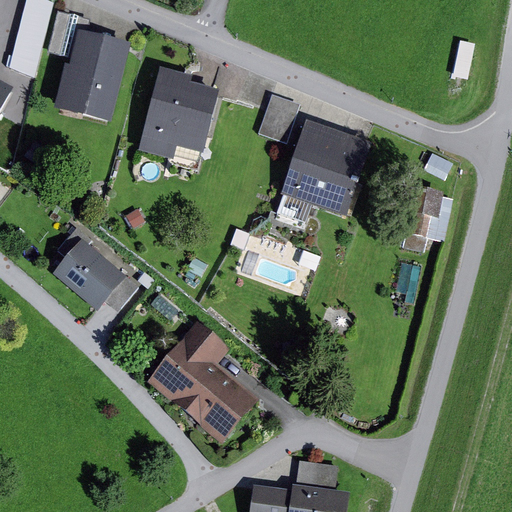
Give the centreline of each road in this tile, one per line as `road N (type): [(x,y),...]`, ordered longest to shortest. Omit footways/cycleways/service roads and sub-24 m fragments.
road 1 (residential): [(501,162),(114,0)]
road 2 (track): [(402,511),(501,162)]
road 3 (residential): [(0,260),(162,413),(212,489)]
road 4 (residential): [(212,489),(294,439),(328,436),(416,466)]
road 5 (track): [(463,511),(511,342)]
